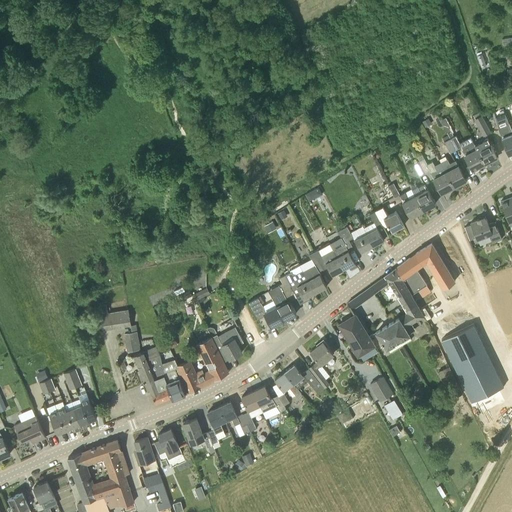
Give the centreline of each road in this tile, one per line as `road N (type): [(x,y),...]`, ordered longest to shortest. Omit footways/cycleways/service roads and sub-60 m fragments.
road 1 (tertiary): [(266,357),(511,171)]
road 2 (tertiary): [(0,480),(154,417),(266,357)]
